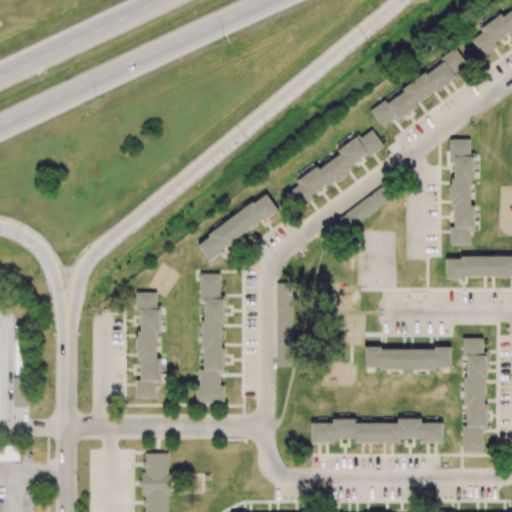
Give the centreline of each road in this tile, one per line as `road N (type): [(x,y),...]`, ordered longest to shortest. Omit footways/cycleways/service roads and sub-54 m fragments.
road 1 (motorway): [(0,126),(273,0)]
road 2 (tertiary): [(67,511),(69,249)]
road 3 (motorway): [(158,0),(0,75)]
